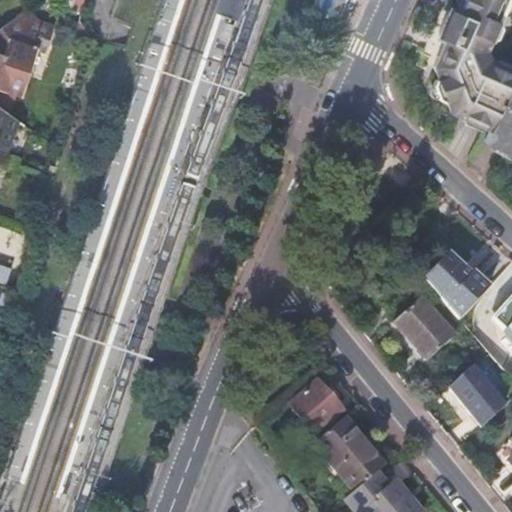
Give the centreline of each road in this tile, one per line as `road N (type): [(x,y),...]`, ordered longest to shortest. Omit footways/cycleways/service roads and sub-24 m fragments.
road 1 (residential): [(483,511),(275,261)]
road 2 (unclassified): [(275,261),(171,511)]
road 3 (residential): [(511,231),(355,90)]
road 4 (unclassified): [(355,90),(275,261)]
